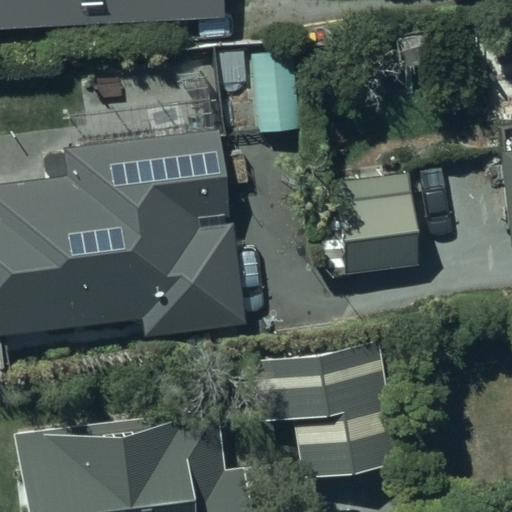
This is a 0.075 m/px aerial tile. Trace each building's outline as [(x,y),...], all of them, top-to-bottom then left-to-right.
[(0,0),(0,9),(186,0),(0,0)] [(291,36),(249,38),(253,122),(296,120),(291,36)] [(216,117),(63,133),(66,163),(0,169),(0,372),(7,371),(2,319),(142,304),(146,338),(243,327),(230,209),(199,212),(198,204),(225,201),(216,117)] [(511,122),(496,124),(504,218),(511,216),(511,122)] [(335,190),(315,192),(321,258),(343,256),(344,258),(415,251),(407,160),(333,167),(335,190)] [(252,345),(261,403),(289,400),(299,461),(413,442),(393,321),(252,345)] [(217,390),(10,416),(22,511),(274,511),(266,450),(225,455),(217,390)]
